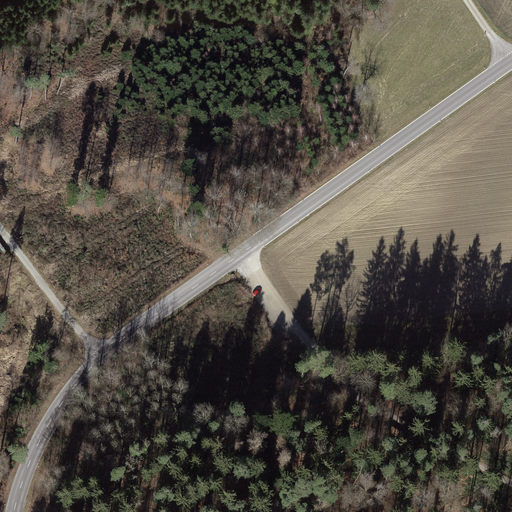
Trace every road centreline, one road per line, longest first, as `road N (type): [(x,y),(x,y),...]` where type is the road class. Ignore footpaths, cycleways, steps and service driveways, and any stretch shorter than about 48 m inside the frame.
road 1 (tertiary): [(511,56),(100,349),(39,437),(19,511)]
road 2 (track): [(238,247),(305,340),(338,354),(511,329)]
road 3 (track): [(511,479),(347,393),(305,340)]
road 4 (track): [(100,349),(0,235)]
